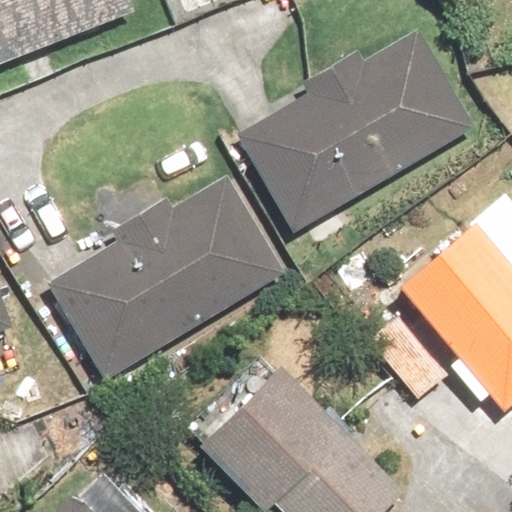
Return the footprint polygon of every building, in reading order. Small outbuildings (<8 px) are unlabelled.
[(135,0),(0,0),(0,65),(140,11),(135,0)] [(240,133),(296,230),(477,127),(422,30),(365,62),(359,52),(306,81),(312,92),(240,133)] [(53,281),(113,383),(291,278),(231,177),(177,209),(170,197),(116,229),(122,241),(53,281)] [(511,261),(478,221),(403,283),(508,410),(511,406),(511,261)] [(0,282),(0,331),(16,326),(0,282)] [(387,511),(409,491),(286,365),(201,447),(265,511),(272,511),(281,504),(288,511),(387,511)] [(98,511),(80,493),(61,511),(98,511)]
